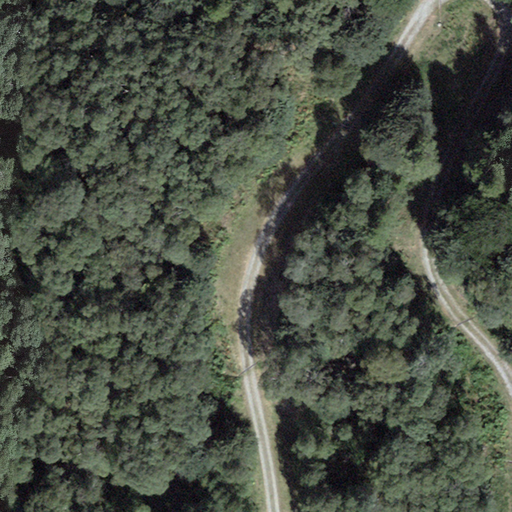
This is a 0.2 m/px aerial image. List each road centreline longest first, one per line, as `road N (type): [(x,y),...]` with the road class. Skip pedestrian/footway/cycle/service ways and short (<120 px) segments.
road 1 (unclassified): [(275,511),(242,332),(252,262),(293,183),(363,104),(435,0)]
road 2 (unclassified): [(502,0),(504,31),(433,202),(426,253),(442,297),(511,379)]
